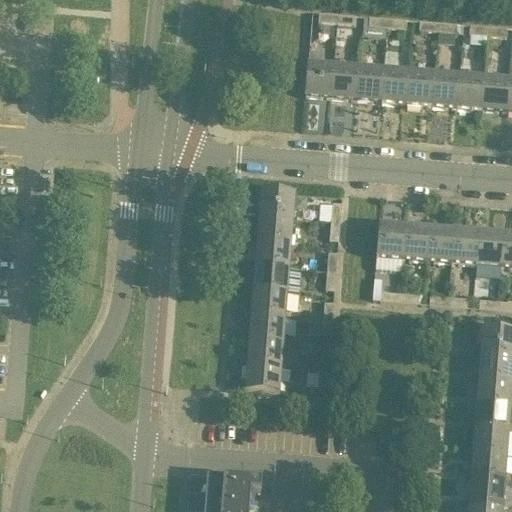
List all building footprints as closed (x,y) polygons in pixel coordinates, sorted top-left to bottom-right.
[(336,28),(337,19),(318,18),(317,27),(336,28)] [(355,21),(337,19),(336,28),(355,29),(355,21)] [(387,23),(368,22),(368,31),(387,32),(387,23)] [(387,23),(387,32),(405,34),(406,25),(387,23)] [(437,27),(419,26),(418,35),(437,36),(437,27)] [(437,27),(437,36),(455,38),(456,29),(437,27)] [(488,31),(469,30),(468,39),(487,40),(488,31)] [(507,33),(488,31),(487,40),(506,42),(507,33)] [(305,101),(330,103),(333,69),(307,67),(305,101)] [(330,103),(355,105),(358,71),(333,69),(330,103)] [(355,105),(381,107),(383,73),(358,71),(355,105)] [(381,107),(406,109),(408,75),(383,73),(381,107)] [(406,109),(431,111),(433,77),(408,75),(406,109)] [(431,111),(456,113),(459,79),(433,77),(431,111)] [(456,113),(481,115),(484,81),(459,79),(456,113)] [(509,83),(484,81),(481,115),(506,117),(509,83)] [(261,196),(259,221),(292,224),(294,198),(261,196)] [(331,208),(330,226),(339,227),(341,208),(331,208)] [(292,224),(259,221),(257,246),(290,249),(292,224)] [(329,245),(338,246),(339,227),(330,226),(329,245)] [(402,264),(404,230),(379,228),(376,262),(402,264)] [(426,266),(429,232),(404,230),(402,264),(426,266)] [(454,234),(429,232),(426,266),(451,268),(454,234)] [(475,270),(478,236),(454,234),(451,268),(475,270)] [(503,238),(478,236),(475,270),(500,272),(503,238)] [(511,238),(503,238),(500,272),(511,273),(511,238)] [(257,246),(255,271),(288,273),(290,249),(257,246)] [(327,257),(326,276),(335,277),(337,258),(327,257)] [(288,273),(255,271),(253,295),(286,298),(288,273)] [(335,277),(326,276),(324,295),(333,296),(335,277)] [(253,295),(251,320),(284,323),(286,298),(253,295)] [(380,296),(379,305),(398,307),(398,298),(380,296)] [(398,298),(398,307),(416,309),(417,299),(398,298)] [(447,311),(448,302),(429,300),(428,309),(442,310),(447,311)] [(466,303),(448,302),(447,311),(466,312),(466,303)] [(478,304),(478,313),(497,315),(497,306),(478,304)] [(511,306),(497,306),(497,315),(511,315),(511,306)] [(323,307),(322,326),(331,326),(333,308),(323,307)] [(284,323),(251,320),(249,345),(282,347),(284,323)] [(331,326),(322,326),(320,344),(329,345),(331,326)] [(480,359),(511,361),(511,336),(482,334),(480,359)] [(249,345),(247,370),(280,372),(282,347),(249,345)] [(327,379),(329,357),(319,356),(317,378),(327,379)] [(477,384),(511,387),(511,375),(511,361),(480,359),(477,384)] [(280,372),(247,370),(245,395),(278,398),(280,372)] [(327,379),(317,378),(316,400),(325,400),(327,379)] [(475,409),(509,411),(511,387),(477,384),(475,409)] [(473,433),(507,436),(509,411),(475,409),(473,433)] [(471,458),(505,461),(507,436),(473,433),(471,458)] [(469,483),(503,486),(505,461),(471,458),(469,483)] [(205,482),(202,511),(248,511),(249,498),(259,499),(260,486),(205,482)] [(467,508),(501,510),(503,486),(469,483),(467,508)]
